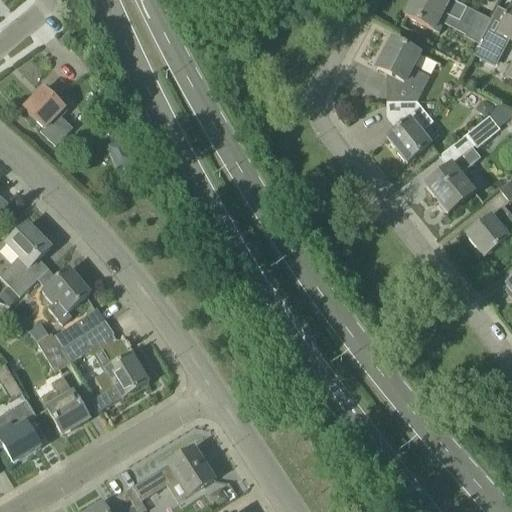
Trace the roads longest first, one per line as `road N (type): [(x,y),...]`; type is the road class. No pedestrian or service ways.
road 1 (primary): [(508,511),(366,349),(265,216),(148,0)]
road 2 (primary): [(105,0),(240,263),(418,511)]
road 3 (residential): [(511,361),(314,120),(321,75),(364,0)]
road 4 (residential): [(202,389),(70,216),(0,152)]
road 5 (residential): [(0,511),(202,389)]
road 6 (residential): [(286,511),(202,389)]
